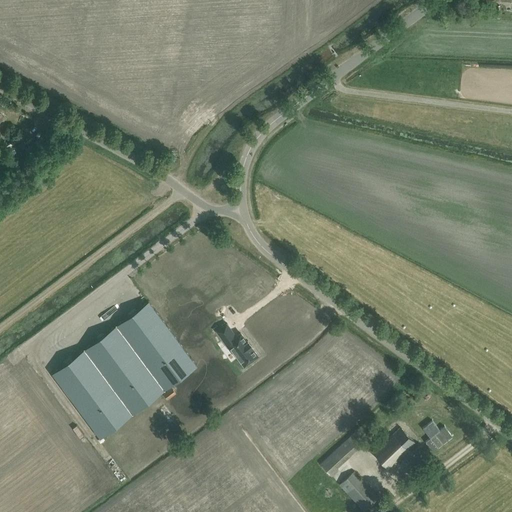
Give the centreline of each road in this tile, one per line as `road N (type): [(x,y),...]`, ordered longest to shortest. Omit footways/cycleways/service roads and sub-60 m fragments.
road 1 (tertiary): [(511,429),(265,252),(243,211)]
road 2 (tertiary): [(243,211),(242,172),(266,127),(435,0)]
road 3 (unclassified): [(243,211),(206,207),(140,161),(0,86)]
road 4 (track): [(502,422),(381,511)]
